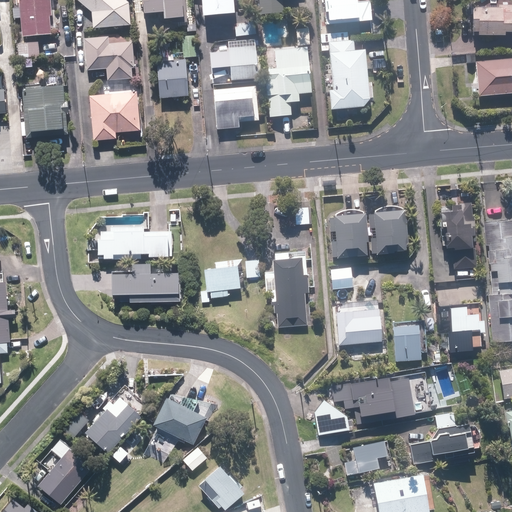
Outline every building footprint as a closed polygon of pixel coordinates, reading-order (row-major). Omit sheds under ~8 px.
[(51,17),(54,17),(52,0),(21,0),(22,9),(15,9),(15,19),(24,19),(25,38),(53,36),(51,17)] [(78,0),(94,13),(95,29),(132,26),(131,5),(126,0),(125,0),(78,0)] [(138,0),(139,4),(143,4),(144,15),(162,13),(163,20),(169,19),(170,24),(184,23),(181,0),(138,0)] [(199,0),(200,7),(201,17),(203,17),(232,15),(231,0),(199,0)] [(261,0),(263,15),(286,13),(284,0),(261,0)] [(320,0),(324,25),(355,21),(352,0),(320,0)] [(476,9),(475,36),(508,37),(508,34),(511,33),(511,6),(501,6),(501,8),(488,7),(487,10),(476,9)] [(256,23),(237,25),(238,41),(258,38),(256,23)] [(351,33),(336,34),(337,42),(352,40),(351,33)] [(184,38),(186,58),(198,57),(196,37),(184,38)] [(111,38),(87,40),(89,71),(109,70),(110,81),(135,79),(134,69),(136,69),(134,43),(111,45),(111,38)] [(332,43),(336,92),(332,92),(334,110),(365,108),(372,100),(368,51),(357,52),(356,42),(332,43)] [(40,43),(20,45),(20,59),(41,57),(40,43)] [(220,82),(229,81),(229,76),(232,76),(233,82),(260,80),(257,47),(231,49),(231,56),(212,57),(213,78),(220,77),(220,82)] [(279,70),(267,71),(272,118),(294,116),(292,104),(302,103),(301,95),(313,93),(309,49),(277,52),(279,70)] [(468,56),(468,64),(476,63),(476,55),(468,56)] [(511,60),(478,64),(481,97),(511,94),(511,60)] [(188,61),(160,63),(162,99),(191,97),(188,61)] [(69,114),(71,114),(70,103),(67,103),(66,87),(25,90),(29,138),(70,135),(69,114)] [(241,123),(261,121),(258,88),(216,91),(219,130),(241,128),(241,123)] [(102,96),(93,96),(96,141),(118,140),(118,133),(141,131),(139,94),(114,95),(114,90),(102,91),(102,96)] [(0,117),(1,117),(1,115),(8,114),(6,91),(0,91),(0,117)] [(312,200),(297,201),(298,224),(312,224),(312,200)] [(470,244),(470,233),(472,233),(471,215),(471,214),(470,201),(451,202),(451,204),(440,205),(441,226),(445,226),(446,244),(451,244),(453,267),(475,266),(474,244),(470,244)] [(396,250),(396,248),(404,247),(404,244),(406,243),(403,207),(377,210),(372,210),(372,213),(368,213),(368,216),(371,252),(396,250)] [(330,241),(332,255),(367,252),(363,210),(337,213),(335,213),(335,216),(328,216),(329,230),(337,229),(337,240),(330,241)] [(488,250),(492,294),(488,294),(493,341),(511,339),(511,219),(508,220),(508,218),(483,221),(485,245),(489,244),(490,250),(488,250)] [(107,251),(108,257),(142,258),(143,251),(151,251),(151,254),(171,254),(172,231),(148,231),(148,226),(114,226),(113,230),(104,230),(104,238),(101,238),(101,251),(107,251)] [(11,316),(18,316),(18,307),(11,308),(9,279),(6,279),(5,271),(2,271),(0,249),(0,248),(0,340),(12,340),(11,316)] [(269,290),(270,300),(272,300),(273,312),(276,312),(277,327),(306,325),(306,317),(304,291),(307,291),(305,272),(301,273),(299,255),(275,257),(271,258),(272,270),(263,271),(263,272),(264,291),(269,290)] [(240,258),(219,260),(219,266),(206,267),(208,289),(213,289),(213,295),(230,294),(229,288),(243,286),(241,263),(240,258)] [(248,260),(249,277),(261,276),(260,259),(248,260)] [(139,299),(139,300),(151,299),(152,299),(152,301),(170,301),(170,299),(178,298),(177,283),(165,283),(164,275),(148,276),(148,267),(134,267),(134,271),(112,271),(112,274),(113,274),(113,290),(112,290),(112,293),(125,292),(125,298),(122,298),(122,299),(135,298),(135,299),(139,299)] [(349,268),(328,270),(330,289),(351,287),(349,268)] [(483,288),(472,289),(473,297),(484,296),(483,288)] [(376,300),(334,303),(337,343),(379,340),(376,300)] [(478,302),(439,305),(440,326),(436,327),(437,349),(473,347),(473,345),(481,344),(480,330),(485,329),(484,317),(480,317),(478,302)] [(392,320),(394,360),(420,359),(420,351),(425,351),(423,319),(392,320)] [(0,381),(3,381),(1,352),(10,351),(9,341),(12,341),(12,340),(0,340),(0,381)] [(511,366),(502,369),(507,396),(511,395),(511,366)] [(338,389),(334,389),(336,400),(341,399),(357,410),(359,423),(418,412),(411,376),(387,380),(388,386),(364,391),(362,379),(337,383),(338,389)] [(92,426),(94,428),(89,432),(111,451),(145,415),(141,412),(148,404),(126,384),(106,406),(109,408),(92,426)] [(173,391),(157,422),(196,443),(210,416),(194,408),(196,403),(173,391)] [(326,397),(317,410),(321,434),(353,427),(350,414),(326,397)] [(434,436),(435,438),(413,442),(417,461),(450,456),(449,453),(477,448),(477,446),(483,445),(484,443),(484,439),(484,436),(484,432),(483,428),(481,424),(479,421),(472,422),(471,421),(457,423),(456,411),(436,415),(439,429),(434,436)] [(387,438),(355,445),(358,459),(347,461),(350,474),(382,467),(379,456),(390,454),(387,438)] [(200,446),(185,458),(194,469),(209,456),(200,446)] [(72,447),(41,483),(63,502),(94,466),(72,447)] [(126,453),(119,447),(104,464),(111,470),(126,453)] [(201,481),(212,494),(208,498),(212,503),(217,499),(222,506),(225,503),(228,507),(247,491),(224,463),(201,481)] [(376,504),(374,491),(380,490),(384,511),(415,511),(414,502),(416,501),(413,484),(405,485),(405,483),(391,485),(390,480),(374,482),(374,485),(353,488),(356,508),(376,504)] [(150,487),(139,496),(144,502),(155,492),(150,487)]
